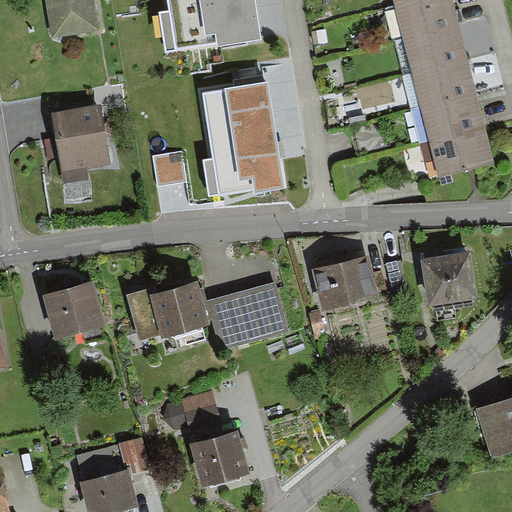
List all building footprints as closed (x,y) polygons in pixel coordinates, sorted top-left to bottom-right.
[(46,0),(52,34),(99,26),(94,0),(46,0)] [(177,50),(261,37),(255,0),(168,0),(169,3),(176,46),(177,50)] [(407,0),(396,3),(404,36),(460,22),(454,0),(407,0)] [(176,46),(169,3),(160,5),(167,48),(176,46)] [(404,36),(413,70),(469,56),(460,22),(404,36)] [(413,70),(421,105),(477,92),(469,56),(413,70)] [(218,197),(283,188),(267,80),(202,89),(212,158),(218,194),(218,197)] [(477,92),(421,105),(430,139),(485,126),(477,92)] [(101,98),(52,106),(56,137),(60,158),(61,167),(87,163),(111,160),(101,98)] [(485,126),(430,139),(438,173),(494,159),(485,126)] [(60,158),(56,137),(45,139),(48,160),(60,158)] [(183,150),(151,155),(156,184),(188,179),(183,150)] [(218,194),(212,158),(203,159),(208,196),(218,194)] [(87,163),(61,167),(63,180),(89,176),(87,163)] [(471,243),(422,251),(429,296),(434,296),(436,305),(475,299),(474,292),(479,291),(471,243)] [(370,249),(312,262),(322,305),(380,291),(370,249)] [(400,259),(386,261),(392,291),(406,289),(400,259)] [(211,318),(199,271),(158,282),(157,280),(128,287),(140,334),(163,328),(164,330),(211,318)] [(95,275),(43,288),(55,334),(82,327),(102,322),(107,321),(95,275)] [(207,296),(221,347),(290,328),(277,278),(207,296)] [(327,335),(320,308),(309,310),(316,338),(327,335)] [(106,334),(102,322),(82,327),(86,340),(106,334)] [(182,397),(190,425),(223,417),(219,400),(216,401),(213,389),(182,397)] [(511,392),(477,403),(492,453),(511,447),(511,392)] [(239,422),(191,435),(203,478),(208,477),(216,482),(241,475),(244,467),(250,466),(239,422)] [(125,464),(81,475),(90,511),(91,511),(114,506),(115,511),(135,511),(133,502),(138,501),(129,465),(131,465),(133,471),(151,467),(143,434),(120,439),(125,464)] [(0,510),(12,508),(0,458),(0,510)]
